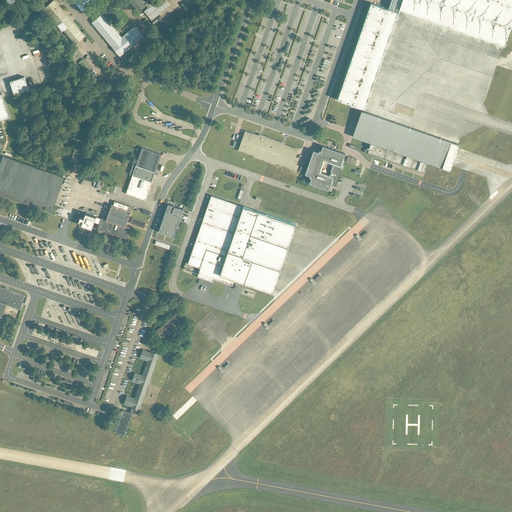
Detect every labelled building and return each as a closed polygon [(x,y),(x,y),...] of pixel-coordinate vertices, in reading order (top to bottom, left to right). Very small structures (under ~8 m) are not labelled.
[(84,36),(54,0),(53,0),(43,9),(62,31),(64,30),(75,44),(84,36)] [(95,0),(75,0),(74,1),(83,11),(95,0)] [(127,0),(138,12),(146,5),(148,8),(144,12),(152,21),(170,6),(165,0),(158,0),(153,4),(152,2),(149,5),(145,0),(127,0)] [(337,100),(365,109),(399,9),(504,45),(511,22),(511,0),(391,0),(388,9),(371,3),(337,100)] [(92,22),(120,56),(143,36),(135,26),(122,37),(102,14),(92,22)] [(128,59),(130,61),(139,54),(137,51),(128,59)] [(38,71),(43,85),(54,82),(49,68),(38,71)] [(29,90),(25,77),(10,81),(14,95),(29,90)] [(0,119),(9,117),(1,93),(0,92),(0,119)] [(367,153),(424,173),(428,163),(450,170),(459,144),(364,111),(361,110),(356,126),(353,136),(371,143),(368,150),(365,149),(364,152),(367,153)] [(293,164),(298,150),(282,144),(282,143),(261,136),(261,137),(245,131),(239,150),(254,155),(254,156),(275,164),(275,163),(297,170),(298,166),(293,164)] [(63,157),(68,159),(74,143),(68,141),(65,149),(64,149),(64,151),(64,152),(63,157)] [(321,151),(319,150),(318,152),(313,150),(305,174),(310,176),(309,178),(311,178),(309,183),(328,190),(330,185),(334,186),(345,153),(322,146),(321,151)] [(136,165),(133,164),(130,174),(132,175),(126,193),(145,200),(162,154),(142,147),(136,165)] [(0,164),(0,194),(51,213),(64,177),(55,174),(45,170),(46,167),(41,166),(40,168),(3,156),(0,164)] [(188,264),(200,268),(198,273),(197,272),(197,273),(198,273),(197,276),(198,277),(202,263),(210,265),(205,279),(213,282),(214,279),(233,285),(235,280),(273,293),(296,224),(211,195),(192,249),(191,253),(188,264)] [(97,229),(127,239),(130,228),(126,226),(131,211),(128,210),(129,206),(114,201),(113,205),(111,204),(106,220),(101,218),(100,221),(95,219),(96,216),(85,213),(84,218),(80,217),(78,222),(82,223),(81,225),(92,229),(94,222),(99,223),(97,229)] [(158,232),(173,237),(183,209),(168,204),(158,232)] [(131,223),(144,228),(146,222),(133,217),(131,223)] [(155,244),(169,249),(170,245),(156,240),(155,244)] [(0,315),(2,316),(6,305),(21,310),(23,302),(25,303),(28,296),(9,290),(8,291),(5,290),(5,288),(0,286),(0,315)] [(154,332),(163,343),(185,324),(176,313),(175,312),(173,313),(174,315),(156,330),(155,330),(154,331),(154,332)] [(142,344),(147,345),(150,335),(146,333),(142,344)] [(158,355),(159,354),(151,351),(150,352),(143,350),(140,358),(148,360),(142,375),(135,373),(132,381),(140,383),(134,398),(127,396),(124,404),(132,406),(131,408),(134,408),(139,410),(140,409),(141,409),(142,406),(141,406),(148,384),(149,384),(151,381),(150,380),(157,358),(158,359),(159,356),(158,355)] [(123,435),(125,436),(132,413),(122,410),(115,432),(114,432),(123,435)]
